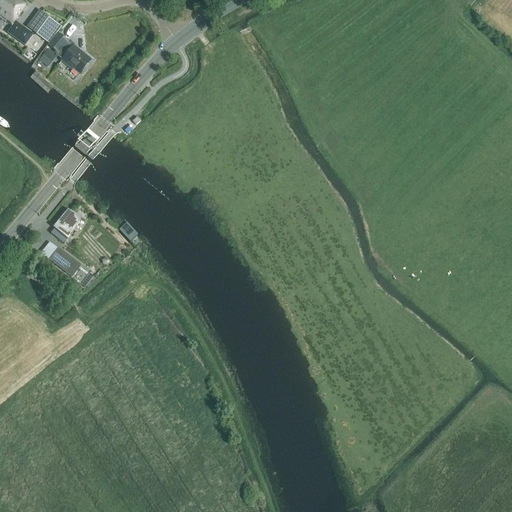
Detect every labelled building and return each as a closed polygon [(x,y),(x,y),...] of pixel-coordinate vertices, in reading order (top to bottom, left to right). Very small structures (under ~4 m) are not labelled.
[(0,0),(0,18),(11,27),(6,34),(24,47),(32,35),(13,22),(26,4),(20,0),(0,0)] [(48,18),(40,29),(47,34),(42,40),(48,45),(61,27),(48,18)] [(58,35),(48,46),(58,54),(56,56),(62,61),(61,62),(68,67),(69,66),(79,74),(90,61),(73,47),(72,48),(67,44),(68,43),(58,35)] [(47,68),(57,57),(47,49),(38,61),(47,68)] [(36,72),(30,79),(47,94),(53,88),(36,72)] [(50,234),(64,245),(79,219),(68,213),(50,234)] [(128,222),(120,229),(132,241),(139,233),(128,222)] [(57,249),(48,261),(72,278),(81,266),(57,249)]
